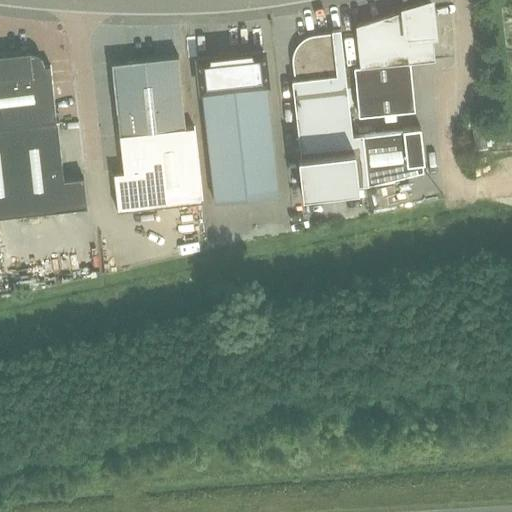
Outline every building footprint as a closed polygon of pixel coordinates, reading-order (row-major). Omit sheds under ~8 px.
[(409,62),(410,62),(436,59),(432,34),(434,34),(430,0),(428,0),(402,8),(402,10),(355,25),(360,67),(409,62)] [(291,72),(293,76),(294,79),(292,80),(301,156),(298,156),(302,194),(358,188),(358,185),(367,184),(362,134),(352,135),(340,29),(331,30),(332,33),(328,32),(324,31),(320,32),(316,32),(312,33),(308,35),(305,37),(302,39),(299,42),(296,45),(294,49),(293,52),(291,56),(291,60),(290,64),(291,68),(291,72)] [(262,51),(236,54),(236,50),(221,51),(222,56),(196,59),(200,92),(201,92),(213,202),(277,195),(264,85),(266,84),(262,51)] [(0,126),(56,120),(50,66),(44,67),(44,65),(42,58),(36,54),(30,53),(30,52),(0,55),(0,126)] [(121,135),(185,128),(176,56),(113,63),(121,135)] [(414,110),(409,62),(360,67),(353,68),(358,115),(414,110)] [(56,120),(0,126),(0,217),(86,208),(83,178),(63,180),(56,122),(59,121),(58,120),(56,120)] [(475,149),(486,148),(483,123),(473,124),(475,149)] [(362,134),(367,184),(368,184),(423,170),(419,137),(421,137),(420,125),(402,127),(402,129),(362,134)] [(193,127),(185,128),(121,135),(125,171),(113,173),(117,210),(202,200),(193,127)]
